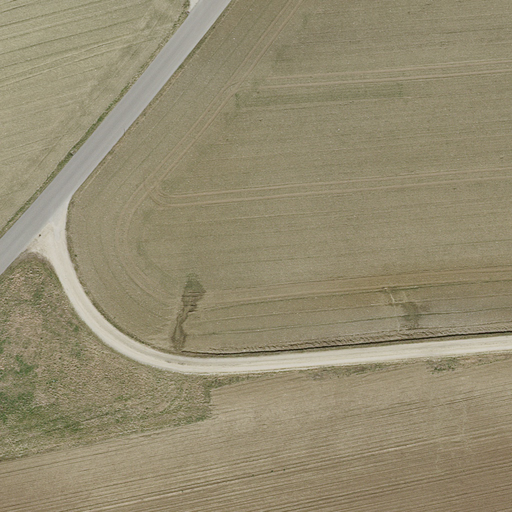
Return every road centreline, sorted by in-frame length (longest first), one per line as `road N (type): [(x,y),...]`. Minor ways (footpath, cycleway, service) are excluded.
road 1 (track): [(511,343),(273,363),(161,359),(94,320),(44,208)]
road 2 (tertiary): [(0,258),(216,0)]
